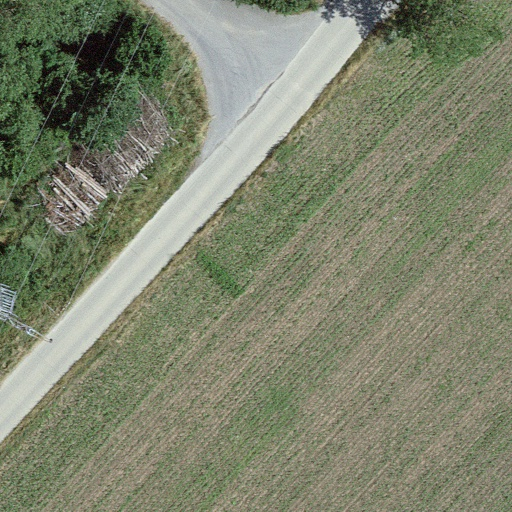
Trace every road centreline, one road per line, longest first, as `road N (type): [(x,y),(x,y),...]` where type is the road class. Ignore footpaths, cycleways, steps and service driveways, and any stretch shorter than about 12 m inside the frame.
road 1 (track): [(369,0),(259,135),(0,415)]
road 2 (track): [(322,64),(193,0)]
